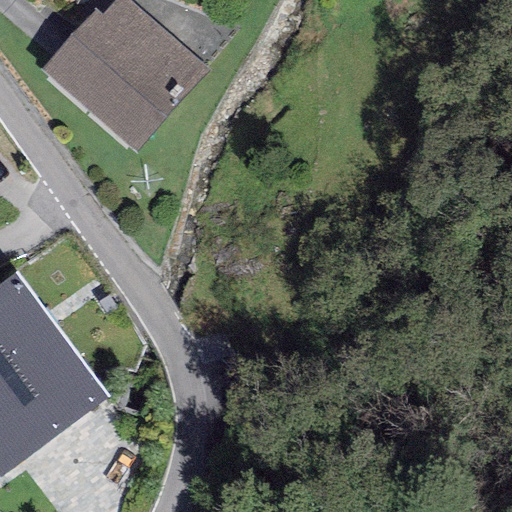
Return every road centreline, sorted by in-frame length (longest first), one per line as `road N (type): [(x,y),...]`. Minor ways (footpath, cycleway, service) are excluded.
road 1 (unclassified): [(172,511),(190,450),(183,369),(72,196)]
road 2 (unclassified): [(72,196),(0,97)]
